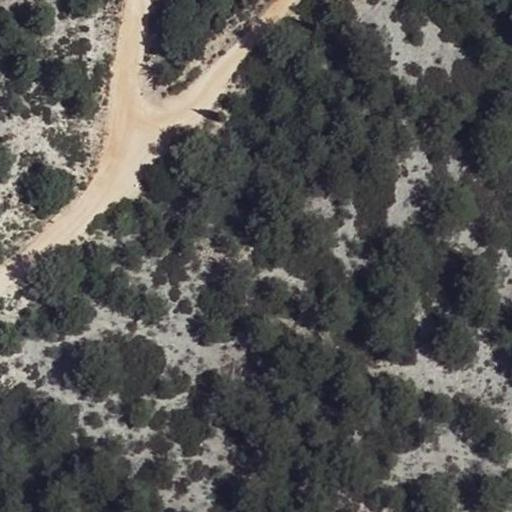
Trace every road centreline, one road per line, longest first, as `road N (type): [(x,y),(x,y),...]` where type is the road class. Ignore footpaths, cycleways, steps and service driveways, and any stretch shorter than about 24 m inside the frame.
road 1 (track): [(137,0),(127,148),(55,246),(0,277)]
road 2 (track): [(304,0),(127,148)]
